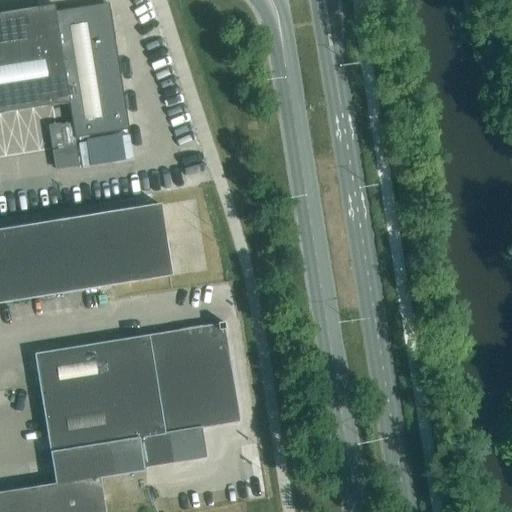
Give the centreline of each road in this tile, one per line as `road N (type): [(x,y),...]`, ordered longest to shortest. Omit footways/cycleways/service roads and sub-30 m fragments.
road 1 (primary): [(405,511),(334,67)]
road 2 (primary): [(285,71),(356,511)]
road 3 (unknown): [(0,348),(206,312)]
